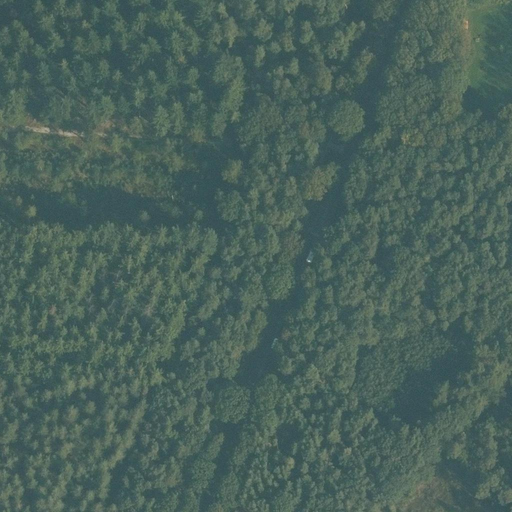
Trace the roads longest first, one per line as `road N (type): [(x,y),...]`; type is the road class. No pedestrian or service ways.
road 1 (primary): [(202,511),(412,0)]
road 2 (track): [(216,0),(248,144),(106,511)]
road 3 (track): [(0,125),(324,146)]
road 4 (track): [(372,511),(511,377)]
